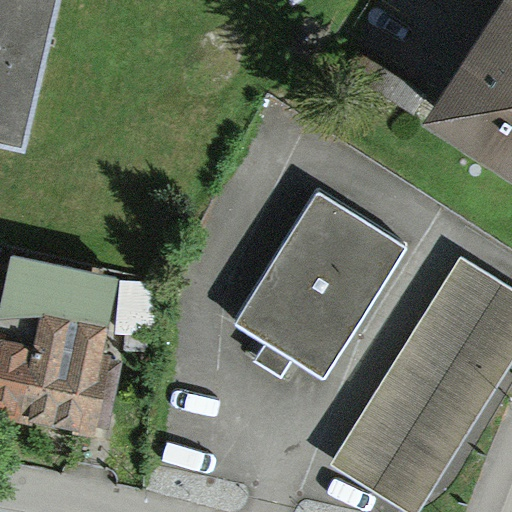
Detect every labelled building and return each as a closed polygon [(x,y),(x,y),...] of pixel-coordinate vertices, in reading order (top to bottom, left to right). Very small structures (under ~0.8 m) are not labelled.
[(59,0),(0,0),(0,148),(23,154),(59,0)] [(511,181),(511,0),(505,0),(467,61),(425,126),(511,181)] [(406,247),(318,192),(236,323),(267,342),(293,359),(323,378),(406,247)] [(113,354),(104,352),(120,277),(12,254),(0,309),(0,414),(75,431),(75,432),(95,436),(98,426),(105,391),(112,359),(113,354)] [(418,511),(511,364),(511,289),(461,258),(331,464),(407,511),(418,511)] [(293,359),(267,342),(254,362),(281,379),(293,359)] [(124,362),(112,359),(105,391),(98,426),(110,429),(124,362)]
